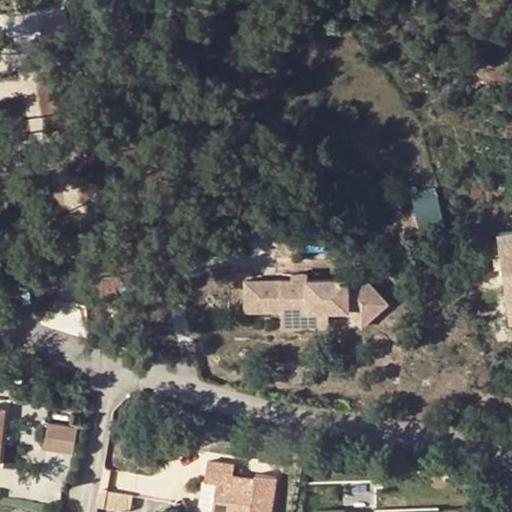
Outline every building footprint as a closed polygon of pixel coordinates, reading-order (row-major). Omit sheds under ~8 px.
[(511,230),(500,232),(510,305),(511,304),(511,230)] [(367,276),(245,277),(245,308),(281,307),(324,307),(348,307),(362,324),(389,300),(367,276)] [(324,325),(324,307),(281,307),(281,325),(324,325)] [(42,382),(32,380),(30,393),(39,395),(42,382)] [(49,423),(46,448),(74,451),(78,427),(49,423)] [(232,478),(233,473),(234,463),(208,460),(205,480),(216,482),(212,511),(270,511),(275,477),(255,474),(255,476),(255,481),(232,478)] [(255,481),(255,476),(233,473),(232,478),(255,481)] [(107,489),(104,505),(130,509),(134,494),(107,489)]
